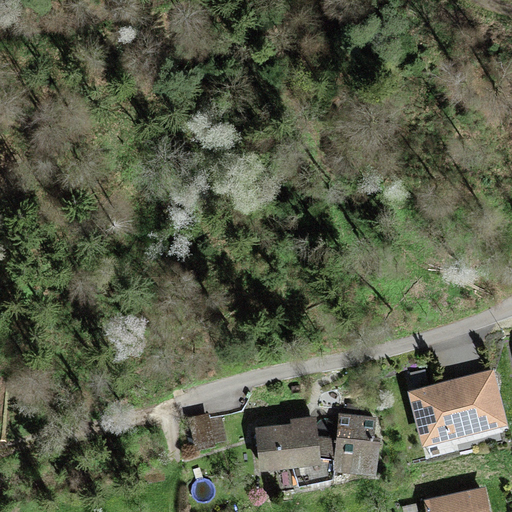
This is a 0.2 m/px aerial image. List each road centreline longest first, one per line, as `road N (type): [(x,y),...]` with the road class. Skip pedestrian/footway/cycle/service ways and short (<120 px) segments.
road 1 (track): [(179,398),(0,451)]
road 2 (track): [(0,34),(55,29),(157,0)]
